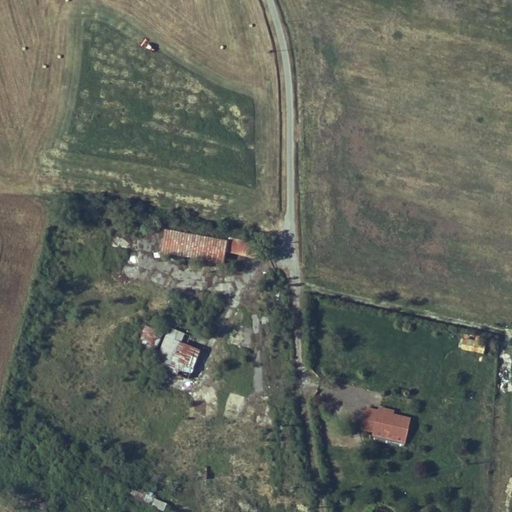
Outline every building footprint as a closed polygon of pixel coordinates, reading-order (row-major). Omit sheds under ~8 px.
[(164,227),(160,252),(223,264),(228,238),(164,227)] [(146,325),(140,337),(158,344),(163,333),(146,325)] [(180,333),(177,340),(187,344),(190,337),(180,333)] [(477,351),(480,336),(464,333),(461,348),(477,351)] [(188,379),(200,349),(166,336),(154,365),(169,371),(188,379)] [(183,393),(188,379),(169,371),(164,385),(183,393)] [(379,411),(367,408),(362,428),(407,438),(412,419),(394,414),(379,411)] [(151,507),(163,511),(166,504),(154,499),(151,507)]
